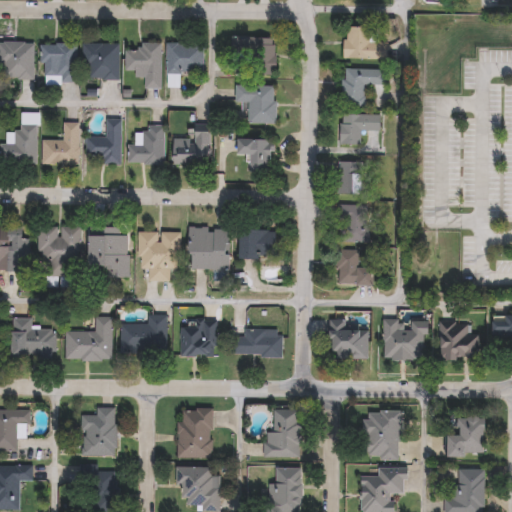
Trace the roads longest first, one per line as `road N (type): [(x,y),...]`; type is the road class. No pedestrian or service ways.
road 1 (residential): [(511,387),(0,386)]
road 2 (residential): [(304,387),(304,0)]
road 3 (residential): [(0,193),(305,191)]
road 4 (residential): [(0,5),(305,4)]
road 5 (residential): [(149,388),(148,511)]
road 6 (residential): [(337,389),(334,511)]
